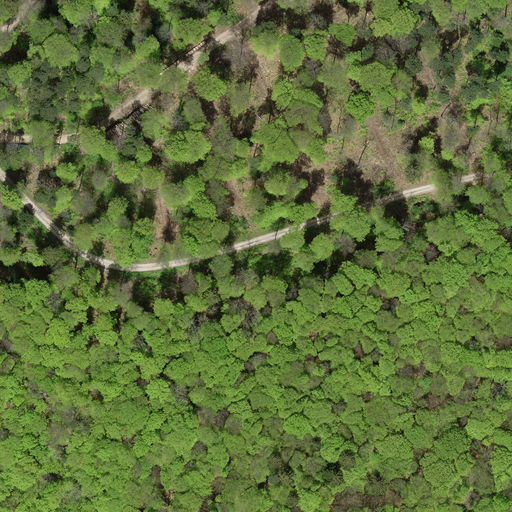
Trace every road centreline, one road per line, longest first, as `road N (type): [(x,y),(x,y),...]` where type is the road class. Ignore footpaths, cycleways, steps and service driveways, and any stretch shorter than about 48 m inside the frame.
road 1 (track): [(0,169),(76,250),(148,268),(511,168)]
road 2 (track): [(0,136),(66,140),(103,128),(277,0)]
